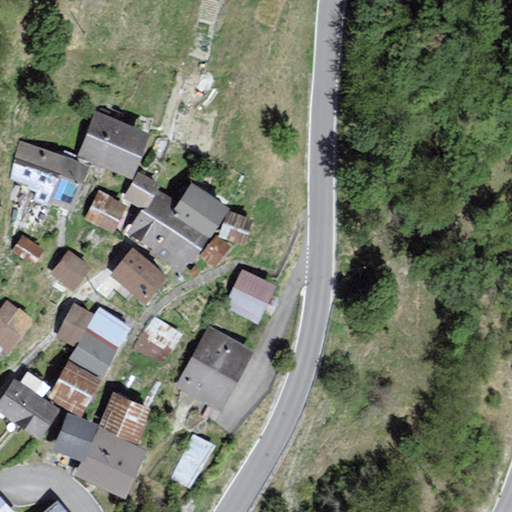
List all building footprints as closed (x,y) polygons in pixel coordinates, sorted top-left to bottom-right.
[(98,112),(82,153),(130,172),(146,132),(98,112)] [(22,143),(10,178),(40,188),(37,197),(71,208),(85,165),(22,143)] [(138,174),(126,195),(145,205),(154,189),(156,185),(138,174)] [(154,189),(145,205),(129,232),(153,245),(151,250),(181,267),(187,256),(192,258),(207,233),(227,205),(192,183),(180,201),(154,189)] [(100,191),(87,217),(111,229),(124,203),(100,191)] [(250,218),(228,211),(221,235),(242,242),(250,218)] [(43,248),(22,235),(11,252),(32,266),(43,248)] [(229,245),(217,236),(201,256),(213,265),(229,245)] [(135,249),(114,274),(145,299),(165,274),(135,249)] [(69,251),(54,272),(72,286),(88,265),(69,251)] [(242,270),(226,303),(263,320),(279,288),(242,270)] [(7,302),(0,311),(0,340),(7,346),(29,318),(7,302)] [(130,327),(101,308),(97,315),(74,303),(57,337),(78,345),(71,358),(101,375),(130,327)] [(156,317),(137,348),(162,363),(181,332),(156,317)] [(250,350),(210,328),(180,384),(220,406),(250,350)] [(71,358),(49,396),(66,405),(81,413),(101,375),(71,358)] [(15,380),(0,402),(0,408),(39,434),(57,407),(15,380)] [(147,407),(115,394),(99,426),(135,442),(147,407)] [(99,426),(69,413),(56,448),(84,459),(99,426)] [(123,492),(142,445),(135,442),(99,426),(84,459),(79,472),(123,492)] [(214,445),(194,434),(171,478),(190,488),(214,445)] [(13,511),(0,497),(0,511),(13,511)] [(65,511),(58,503),(46,511),(65,511)]
